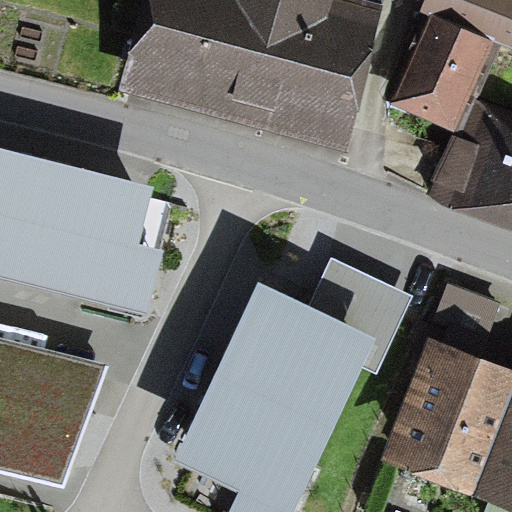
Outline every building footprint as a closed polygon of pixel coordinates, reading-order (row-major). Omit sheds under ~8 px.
[(237,95),(350,125),(380,14),(329,0),(165,0),(145,74),(236,99),(237,95)] [(511,46),(511,0),(429,0),(425,11),(499,42),(511,46)] [(401,92),(462,121),(464,116),(499,42),(425,11),(404,58),(415,63),(401,92)] [(511,162),(511,131),(464,116),(462,121),(436,177),(499,200),(511,162)] [(171,203),(139,194),(0,159),(0,261),(114,290),(147,298),(171,203)] [(511,204),(511,162),(499,200),(511,204)] [(382,353),(406,303),(345,275),(322,324),(267,299),(197,448),(253,474),(235,511),(293,511),(301,497),(292,493),(362,343),(382,353)] [(458,298),(440,291),(433,309),(451,317),(458,298)] [(478,478),(511,387),(511,382),(471,368),(482,342),(447,328),(402,448),(478,478)] [(0,455),(57,469),(92,375),(0,352),(0,455)] [(511,511),(511,485),(511,489),(497,484),(486,511),(511,511)]
